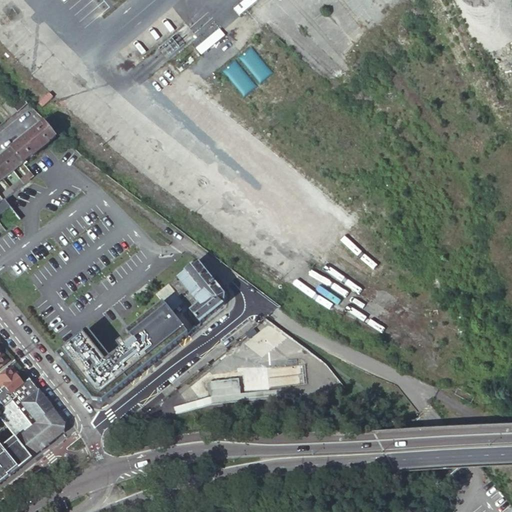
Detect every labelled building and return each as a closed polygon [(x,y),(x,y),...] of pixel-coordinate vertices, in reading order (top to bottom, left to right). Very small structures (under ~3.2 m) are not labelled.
[(11,106),(21,98),(15,91),(5,98),(8,102),(11,106)] [(17,113),(26,104),(21,98),(11,106),(17,113)] [(11,106),(8,102),(3,106),(11,117),(17,113),(11,106)] [(10,149),(22,164),(23,163),(25,165),(27,163),(25,161),(55,137),(43,123),(10,149)] [(1,156),(13,172),(22,164),(10,149),(1,156)] [(0,157),(0,177),(2,180),(13,172),(1,156),(0,157)] [(33,177),(29,173),(20,180),(23,185),(30,180),(33,177)] [(20,180),(9,189),(13,193),(23,185),(20,180)] [(9,189),(0,195),(0,198),(3,201),(4,201),(13,193),(9,189)] [(4,201),(3,201),(0,203),(0,213),(8,207),(4,201)] [(225,296),(197,262),(169,285),(184,304),(200,325),(224,305),(225,296)] [(184,304),(169,285),(157,295),(163,303),(172,314),(184,304)] [(120,352),(111,360),(87,332),(56,357),(93,402),(103,404),(188,333),(172,314),(163,303),(131,329),(128,326),(123,330),(131,340),(119,350),(120,352)] [(3,355),(1,357),(0,357),(0,358),(5,364),(8,361),(3,355)] [(14,376),(16,375),(18,374),(12,367),(9,370),(14,376)] [(0,393),(2,392),(1,390),(5,387),(10,394),(22,384),(16,375),(14,376),(9,370),(0,376),(0,393)] [(0,393),(0,404),(3,408),(12,402),(32,427),(54,409),(29,379),(22,384),(10,394),(5,387),(1,390),(2,392),(0,393)] [(0,419),(15,438),(31,459),(63,434),(65,423),(54,409),(32,427),(12,402),(3,408),(0,410),(0,419)] [(0,483),(1,483),(31,459),(15,438),(2,449),(0,446),(0,483)]
